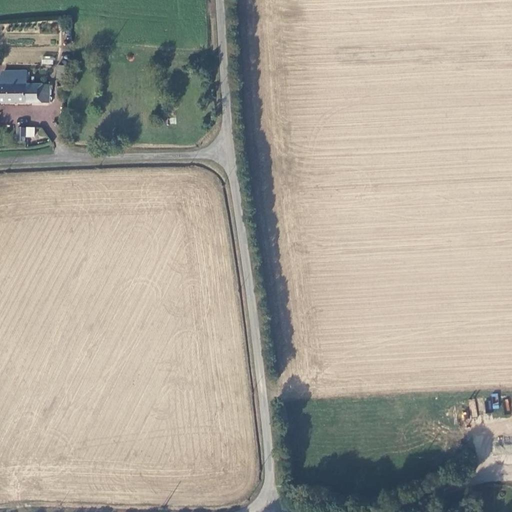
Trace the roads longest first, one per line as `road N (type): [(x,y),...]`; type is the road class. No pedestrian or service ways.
road 1 (unclassified): [(256,509),(267,475),(266,427),(228,151)]
road 2 (unclassified): [(228,151),(0,161)]
road 3 (unclassified): [(228,151),(218,0)]
road 4 (unclassified): [(399,511),(474,477),(511,474)]
